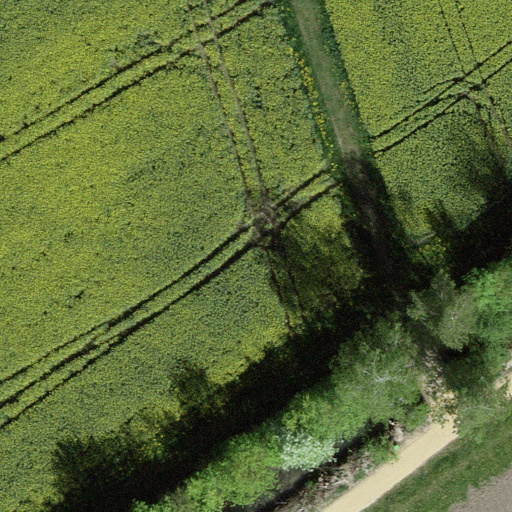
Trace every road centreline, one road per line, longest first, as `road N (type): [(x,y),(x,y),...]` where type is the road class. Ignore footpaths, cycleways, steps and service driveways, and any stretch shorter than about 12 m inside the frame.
road 1 (track): [(511,235),(127,511)]
road 2 (track): [(305,0),(451,427)]
road 3 (track): [(336,511),(511,383)]
